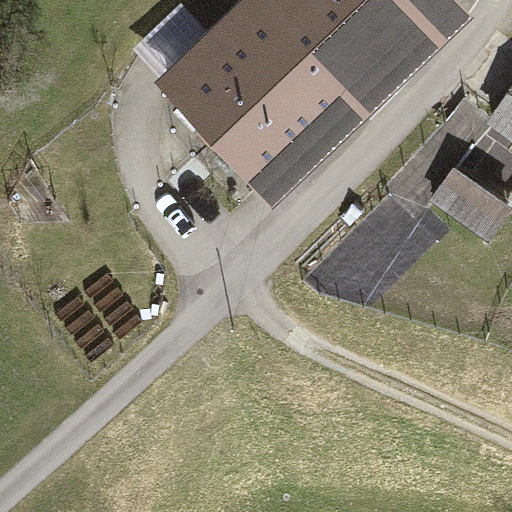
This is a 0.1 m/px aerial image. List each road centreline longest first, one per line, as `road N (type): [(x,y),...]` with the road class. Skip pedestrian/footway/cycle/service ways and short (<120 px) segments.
road 1 (unclassified): [(0,499),(359,166),(498,0)]
road 2 (track): [(239,284),(312,349),(511,435)]
